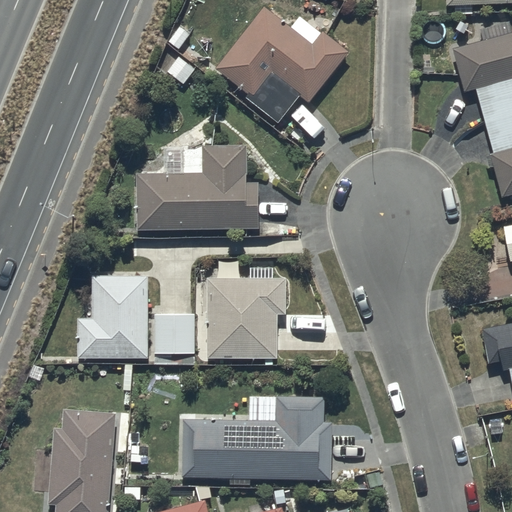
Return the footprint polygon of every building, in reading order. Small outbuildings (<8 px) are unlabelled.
[(265,1),(218,64),(251,88),(247,93),(281,118),(302,89),(313,97),(351,45),(324,25),(322,28),(301,12),(293,22),(265,1)] [(511,26),(454,43),(465,86),(476,83),(493,147),(489,147),(501,191),(511,188),(511,26)] [(167,167),(138,167),(139,224),(261,222),(260,176),(248,176),(247,137),(203,138),(203,143),(167,144),(167,167)] [(251,272),(208,271),(208,352),(279,352),(279,308),(287,308),(287,271),(275,271),(275,262),(251,262),(251,272)] [(150,351),(150,268),(93,269),(94,313),(78,313),(78,352),(150,351)] [(196,349),(195,307),(156,308),(156,349),(196,349)] [(511,316),(482,322),(489,357),(501,355),(502,365),(509,363),(511,380),(511,316)] [(184,414),(182,471),(230,471),(230,479),(253,479),(253,472),(332,472),(332,417),(325,417),(325,391),(278,391),(278,392),(250,392),(250,414),(184,414)] [(110,511),(117,406),(65,403),(64,422),(55,422),(50,499),(59,499),(57,511),(110,511)] [(359,511),(359,508),(344,511),(285,511),(283,502),(242,511),(209,511),(206,495),(148,510),(148,511),(359,511)]
